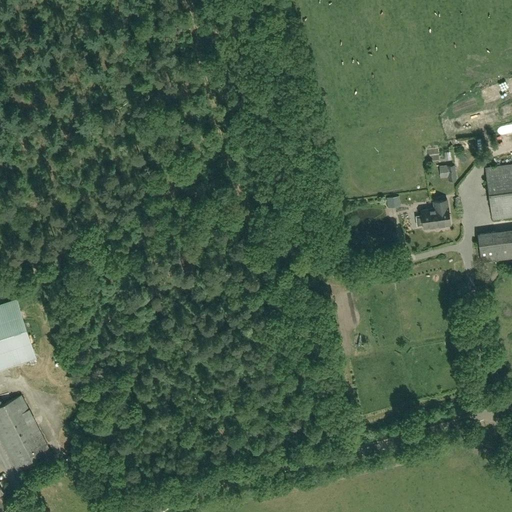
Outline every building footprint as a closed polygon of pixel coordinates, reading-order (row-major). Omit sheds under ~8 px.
[(511,163),(506,164),(485,167),(492,218),(511,215),(511,163)] [(448,177),(448,180),(454,180),(453,165),(447,166),(447,164),(440,165),(441,177),(448,177)] [(433,208),(421,210),(421,215),(415,216),(417,227),(423,226),(423,229),(451,225),(448,199),(432,201),(433,208)] [(482,262),(502,260),(498,232),(478,234),(482,262)] [(17,297),(0,302),(0,368),(37,356),(17,297)] [(72,396),(78,393),(72,379),(66,381),(72,396)] [(20,395),(0,405),(0,439),(16,471),(50,454),(20,395)]
